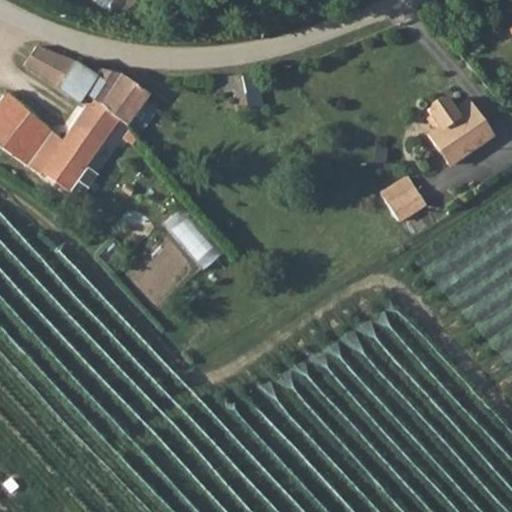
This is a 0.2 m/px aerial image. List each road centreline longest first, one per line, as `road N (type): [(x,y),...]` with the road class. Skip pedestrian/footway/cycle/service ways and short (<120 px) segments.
road 1 (track): [(0,191),(57,230),(201,383),(368,275),(399,286),(511,412)]
road 2 (unclassified): [(0,7),(56,36),(160,61),(330,45),(426,0)]
